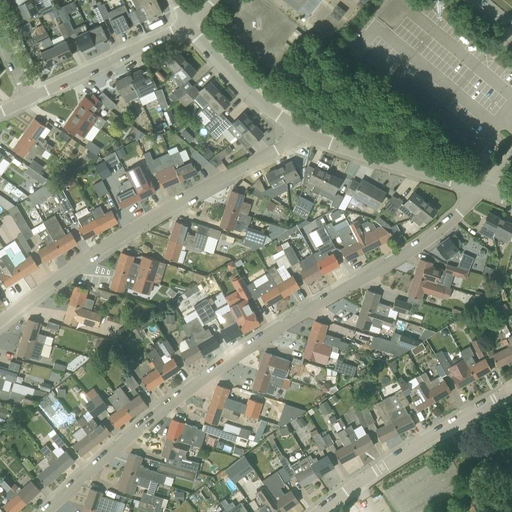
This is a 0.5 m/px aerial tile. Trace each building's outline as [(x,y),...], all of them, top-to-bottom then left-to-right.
[(25,17),(31,14),(34,20),(56,9),(54,3),(46,7),(42,0),(28,0),(19,5),(25,17)] [(132,0),(137,9),(143,6),(156,0),(132,0)] [(163,13),(156,0),(143,6),(149,19),(163,13)] [(330,12),(339,19),(347,10),(338,3),(330,12)] [(129,28),(126,20),(131,17),(129,13),(125,4),(108,12),(104,4),(98,6),(104,20),(110,17),(111,20),(110,20),(116,34),(129,28)] [(107,38),(104,31),(109,29),(104,20),(98,6),(92,9),(100,25),(88,30),(95,44),(107,38)] [(134,10),(129,13),(131,17),(135,26),(140,23),(134,10)] [(63,22),(70,36),(74,46),(79,43),(82,50),(95,44),(88,30),(77,36),(69,20),(63,22)] [(21,24),(24,31),(33,27),(30,21),(21,24)] [(65,41),(54,46),(60,60),(73,54),(70,48),(74,46),(70,36),(63,22),(58,25),(65,41)] [(60,60),(54,46),(46,31),(34,37),(37,44),(42,42),(46,50),(41,52),(47,66),(60,60)] [(175,72),(186,61),(177,50),(165,61),(175,72)] [(196,71),(186,61),(175,72),(170,76),(180,87),(180,86),(196,71)] [(129,76),(136,90),(139,96),(138,97),(139,98),(154,91),(157,88),(148,69),(142,71),(142,69),(129,76)] [(138,97),(139,96),(136,90),(129,76),(116,82),(126,103),(138,97)] [(193,86),(186,93),(178,100),(184,106),(193,97),(203,108),(220,92),(210,82),(199,92),(193,86)] [(175,103),(178,100),(186,93),(180,86),(180,87),(169,97),(175,103)] [(103,92),(97,98),(103,104),(111,111),(116,105),(103,92)] [(204,127),(210,133),(226,118),(220,112),(230,103),(220,92),(203,108),(201,110),(210,120),(204,127)] [(103,104),(97,98),(93,94),(90,99),(85,96),(75,112),(93,125),(99,116),(96,114),(103,104)] [(93,125),(75,112),(64,127),(74,135),(76,132),(84,137),(93,125)] [(228,128),(238,138),(242,135),(254,124),(244,113),(232,124),(226,118),(210,133),(216,139),(228,128)] [(24,134),(45,150),(49,152),(52,147),(46,142),(47,141),(39,135),(45,126),(35,119),(24,134)] [(254,124),(242,135),(238,138),(247,149),(263,134),(254,124)] [(66,142),(70,137),(61,131),(58,136),(66,142)] [(45,150),(24,134),(13,150),(23,157),(29,150),(35,155),(37,152),(41,155),(45,150)] [(102,147),(90,140),(85,147),(98,154),(102,147)] [(216,155),(208,161),(216,167),(223,162),(221,160),(233,151),(229,145),(224,149),(216,155)] [(204,167),(208,161),(195,150),(191,154),(193,157),(204,167)] [(109,165),(120,161),(116,151),(105,155),(109,165)] [(157,170),(152,159),(149,151),(143,154),(151,173),(156,171),(156,170),(157,170)] [(198,173),(194,164),(193,161),(183,165),(182,163),(183,162),(179,151),(170,155),(172,160),(180,181),(198,173)] [(103,179),(112,174),(104,159),(95,164),(103,179)] [(33,160),(29,166),(39,173),(43,167),(33,160)] [(156,170),(156,171),(163,188),(180,181),(172,160),(168,162),(169,165),(157,170),(156,170)] [(279,168),(286,182),(299,176),(292,162),(279,168)] [(129,180),(129,179),(139,200),(156,191),(153,186),(154,186),(153,185),(152,185),(142,163),(125,172),(129,180)] [(308,179),(314,166),(309,163),(303,177),(308,179)] [(25,172),(44,185),(50,182),(39,173),(29,166),(25,172)] [(315,167),(308,182),(314,185),(311,191),(318,194),(319,193),(321,188),(328,173),(315,167)] [(251,186),(252,186),(280,203),(283,201),(280,194),(285,191),(282,185),(286,182),(279,168),(266,174),(272,187),(265,190),(259,178),(251,186)] [(321,188),(319,193),(333,200),(331,205),(337,208),(343,197),(337,193),(336,195),(334,194),(341,180),(328,173),(321,188)] [(122,208),(139,200),(129,179),(129,180),(125,181),(127,186),(129,186),(131,189),(116,196),(122,208)] [(99,197),(108,192),(105,186),(103,183),(102,180),(93,185),(99,197)] [(359,184),(352,180),(345,193),(353,197),(353,196),(377,209),(385,193),(375,187),(374,188),(361,181),(359,184)] [(251,186),(248,191),(262,200),(265,194),(251,186)] [(66,214),(73,210),(62,189),(54,193),(66,214)] [(232,191),(226,209),(247,215),(251,205),(242,202),(244,195),(232,191)] [(393,215),(398,209),(411,219),(415,214),(425,201),(414,193),(404,205),(393,195),(383,208),(393,215)] [(14,206),(0,195),(0,204),(8,210),(14,206)] [(274,209),(277,202),(270,199),(267,206),(274,209)] [(436,210),(425,201),(415,214),(426,223),(436,210)] [(292,211),(306,219),(309,213),(295,205),(292,211)] [(34,235),(30,230),(16,206),(14,206),(8,210),(26,240),(34,235)] [(90,211),(101,231),(118,222),(112,211),(102,216),(101,214),(104,212),(100,206),(90,211)] [(233,229),(239,230),(242,222),(249,224),(251,217),(247,215),(226,209),(220,226),(232,230),(233,229)] [(84,240),(101,231),(90,211),(76,219),(80,227),(78,228),(84,240)] [(489,213),(482,227),(495,234),(502,219),(489,213)] [(495,234),(508,240),(511,231),(511,223),(502,219),(495,234)] [(176,221),(170,239),(192,246),(196,247),(203,250),(208,236),(218,239),(221,231),(207,227),(204,239),(186,233),(188,225),(176,221)] [(393,235),(387,230),(381,226),(376,229),(374,224),(367,222),(359,226),(356,221),(349,225),(353,233),(363,253),(380,244),(379,242),(393,235)] [(363,253),(353,233),(349,225),(335,232),(331,222),(323,226),(331,240),(339,235),(345,248),(341,250),(347,261),(363,253)] [(396,225),(387,230),(393,235),(395,239),(402,235),(396,225)] [(61,253),(50,233),(46,228),(38,233),(42,241),(44,240),(47,246),(38,251),(45,262),(61,253)] [(244,238),(252,241),(263,245),(266,235),(247,229),(244,238)] [(53,231),(50,233),(61,253),(77,243),(71,232),(56,240),(54,237),(56,236),(53,231)] [(17,236),(26,253),(32,249),(22,233),(17,236)] [(449,237),(437,246),(447,259),(459,250),(449,237)] [(196,247),(192,246),(170,239),(164,257),(177,261),(182,245),(185,247),(185,249),(194,251),(196,247)] [(336,249),(335,248),(331,240),(318,248),(319,251),(312,255),(323,274),(339,265),(333,254),(329,256),(327,254),(336,249)] [(252,241),(253,250),(263,245),(252,241)] [(283,250),(285,254),(292,266),(299,262),(290,246),(283,250)] [(15,255),(10,248),(6,251),(7,254),(22,277),(38,267),(31,256),(26,259),(21,251),(15,255)] [(121,253),(116,270),(137,277),(153,282),(159,261),(143,256),(141,264),(132,262),(134,256),(121,253)] [(0,285),(3,283),(6,287),(22,277),(7,254),(0,258),(0,266),(4,273),(0,275),(0,285)] [(284,265),(286,269),(292,266),(285,254),(275,260),(279,268),(284,265)] [(312,254),(305,258),(310,267),(300,272),(306,283),(323,274),(312,255),(312,254)] [(463,254),(457,267),(464,269),(469,271),(474,258),(463,254)] [(442,286),(446,272),(444,272),(445,271),(440,270),(441,269),(432,266),(432,263),(420,259),(414,277),(436,284),(442,286)] [(464,269),(457,267),(447,264),(445,271),(444,272),(446,272),(462,277),(464,269)] [(267,270),(269,273),(277,286),(283,297),(299,287),(293,276),(284,282),(274,266),(267,270)] [(153,282),(137,277),(116,270),(110,288),(123,292),(124,287),(149,294),(153,282)] [(283,297),(277,286),(269,273),(265,275),(268,279),(256,287),(253,282),(247,286),(252,296),(255,299),(261,296),(267,306),(283,297)] [(252,296),(247,286),(241,276),(232,281),(243,301),(252,296)] [(409,295),(421,299),(423,292),(448,300),(451,289),(442,286),(436,284),(414,277),(409,295)] [(75,286),(70,304),(91,310),(94,300),(87,298),(86,301),(84,300),(88,290),(75,286)] [(111,293),(98,289),(95,296),(109,300),(111,293)] [(396,319),(399,310),(392,308),(393,307),(377,302),(380,294),(368,290),(362,308),(389,317),(392,318),(396,319)] [(181,302),(178,297),(171,301),(175,307),(181,302)] [(395,299),(393,307),(392,308),(399,310),(408,312),(410,306),(410,304),(406,303),(395,299)] [(254,313),(253,313),(248,303),(240,308),(237,303),(229,307),(231,310),(232,313),(243,333),(260,324),(254,313)] [(76,326),(78,322),(97,328),(102,314),(91,310),(70,304),(64,322),(76,326)] [(210,321),(204,311),(202,307),(196,311),(204,324),(210,321)] [(210,321),(217,317),(211,307),(204,311),(210,321)] [(392,318),(389,317),(362,308),(356,326),(368,330),(370,325),(380,328),(382,323),(390,326),(392,318)] [(243,333),(232,313),(231,310),(221,315),(225,321),(222,323),(225,328),(220,330),(226,342),(243,333)] [(213,335),(212,335),(208,328),(205,331),(197,317),(185,324),(192,336),(203,355),(219,346),(213,335)] [(23,337),(44,343),(46,336),(37,333),(40,323),(28,319),(23,337)] [(48,321),(46,327),(58,331),(59,325),(48,321)] [(315,321),(309,339),(330,345),(333,336),(327,334),(327,336),(324,335),(327,325),(315,321)] [(503,332),(504,335),(509,332),(505,323),(500,325),(503,332)] [(412,348),(427,338),(437,332),(425,329),(421,335),(418,340),(401,334),(398,344),(402,345),(412,348)] [(499,334),(502,340),(504,345),(506,344),(508,348),(493,355),(499,366),(511,360),(511,350),(506,338),(504,335),(503,332),(499,334)] [(192,336),(188,337),(185,340),(190,348),(180,354),(187,365),(203,355),(192,336)] [(398,344),(390,341),(374,336),(370,346),(399,355),(412,348),(402,345),(398,344)] [(44,343),(23,337),(17,355),(30,359),(30,357),(39,360),(44,343)] [(471,342),(479,358),(487,353),(479,337),(471,342)] [(158,344),(167,357),(175,353),(166,339),(158,344)] [(338,348),(331,346),(330,345),(309,339),(303,357),(325,364),(329,350),(337,352),(338,348)] [(476,364),(471,356),(474,355),(470,347),(460,352),(464,359),(475,379),(491,370),(485,359),(476,364)] [(147,353),(152,361),(164,380),(180,369),(173,358),(165,364),(154,348),(147,353)] [(259,370),(280,377),(283,378),(283,377),(285,376),(287,369),(287,367),(289,360),(264,352),(259,370)] [(334,370),(353,376),(356,366),(342,361),(342,360),(337,359),(334,370)] [(464,359),(455,364),(450,367),(446,359),(440,363),(440,364),(446,375),(451,372),(452,375),(451,375),(458,388),(475,379),(464,359)] [(0,378),(5,380),(14,382),(20,364),(10,361),(7,372),(0,369),(0,378)] [(149,390),(164,380),(152,361),(148,363),(151,368),(153,367),(155,370),(142,379),(149,390)] [(64,372),(66,365),(54,362),(52,369),(64,372)] [(441,378),(446,375),(440,364),(435,366),(441,378)] [(291,381),(283,378),(280,377),(259,370),(253,388),(265,392),(268,382),(273,383),(272,384),(288,389),(291,381)] [(121,376),(132,390),(139,385),(128,371),(121,376)] [(440,383),(437,377),(430,381),(425,372),(420,375),(420,376),(435,401),(451,392),(444,381),(440,383)] [(435,401),(420,376),(420,375),(415,378),(419,384),(414,387),(418,393),(419,395),(412,399),(418,410),(435,401)] [(399,385),(402,390),(405,395),(411,392),(405,381),(399,385)] [(14,383),(13,392),(33,396),(35,387),(14,383)] [(217,385),(211,403),(233,410),(237,400),(229,397),(228,400),(226,399),(229,389),(217,385)] [(117,391),(115,393),(132,416),(147,405),(139,395),(131,401),(120,386),(115,390),(117,391)] [(85,406),(89,411),(94,417),(100,413),(91,401),(83,390),(76,396),(84,406),(85,406)] [(396,394),(382,401),(389,413),(396,428),(398,434),(415,425),(410,414),(408,415),(404,406),(410,404),(405,395),(402,390),(395,394),(396,394)] [(117,428),(132,416),(115,393),(108,398),(118,411),(109,417),(117,428)] [(99,395),(91,401),(100,413),(108,406),(99,395)] [(37,402),(24,398),(21,408),(27,410),(37,402)] [(319,405),(325,416),(333,412),(326,401),(319,405)] [(396,428),(389,413),(382,401),(375,404),(385,425),(376,430),(381,442),(398,434),(396,428)] [(220,416),(230,419),(236,421),(238,415),(232,413),(233,410),(211,403),(205,421),(217,425),(220,416)] [(284,403),(277,424),(282,426),(306,411),(305,410),(284,403)] [(361,411),(363,416),(368,426),(375,422),(367,407),(361,411)] [(92,418),(87,422),(83,416),(79,419),(78,419),(76,420),(77,421),(83,428),(95,444),(110,432),(102,422),(98,425),(92,418)] [(363,428),(368,426),(363,416),(358,419),(363,428)] [(189,443),(189,444),(192,444),(197,426),(191,425),(185,423),(172,419),(167,437),(189,443)] [(70,439),(74,445),(73,446),(81,456),(95,444),(83,428),(77,421),(69,427),(62,429),(55,434),(64,444),(70,439)] [(223,431),(238,436),(241,428),(225,423),(223,431)] [(238,436),(223,431),(204,425),(202,431),(236,442),(238,436)] [(351,425),(344,429),(358,454),(374,445),(368,434),(358,439),(351,425)] [(358,454),(344,429),(337,433),(344,447),(335,452),(341,463),(358,454)] [(64,444),(55,434),(51,438),(59,448),(64,444)] [(320,452),(327,448),(320,434),(312,438),(320,452)] [(184,460),(189,444),(189,443),(167,437),(162,455),(179,460),(177,467),(196,473),(199,465),(184,460)] [(40,450),(46,456),(60,473),(75,461),(66,451),(58,458),(46,444),(40,450)] [(282,456),(275,444),(271,446),(284,467),(290,479),(295,476),(301,486),(318,477),(306,457),(300,461),(300,460),(290,465),(286,457),(284,458),(283,455),(282,456)] [(124,471),(151,480),(163,484),(166,474),(142,467),(142,468),(139,468),(142,457),(130,453),(124,471)] [(225,470),(233,481),(252,466),(244,455),(225,470)] [(310,455),(306,457),(318,477),(334,467),(327,456),(313,464),(311,461),(313,460),(310,455)] [(60,473),(46,456),(37,463),(42,469),(44,467),(46,469),(38,476),(46,485),(60,473)] [(21,463),(28,472),(34,468),(26,459),(21,463)] [(171,474),(173,466),(159,462),(157,470),(171,474)] [(177,467),(173,466),(171,474),(194,481),(196,473),(177,467)] [(285,495),(280,488),(285,485),(284,483),(290,479),(284,467),(277,471),(262,481),(265,486),(270,494),(282,511),(283,511),(299,502),(291,491),(285,495)] [(148,488),(151,480),(124,471),(118,489),(134,494),(137,485),(148,488)] [(16,511),(26,503),(11,487),(5,480),(1,483),(7,490),(3,494),(8,500),(10,498),(11,499),(3,506),(8,511),(16,511)] [(14,484),(11,487),(26,503),(40,491),(31,481),(19,492),(16,489),(18,488),(14,484)] [(282,511),(270,494),(265,486),(254,493),(262,505),(258,509),(259,511),(282,511)] [(90,489),(85,507),(102,511),(114,511),(116,507),(102,503),(103,499),(101,499),(103,492),(90,489)] [(140,501),(161,507),(164,498),(143,492),(140,501)] [(228,496),(221,501),(228,510),(234,506),(228,496)] [(149,511),(153,511),(155,506),(139,501),(137,508),(149,511)] [(247,511),(241,502),(227,511),(247,511)]
